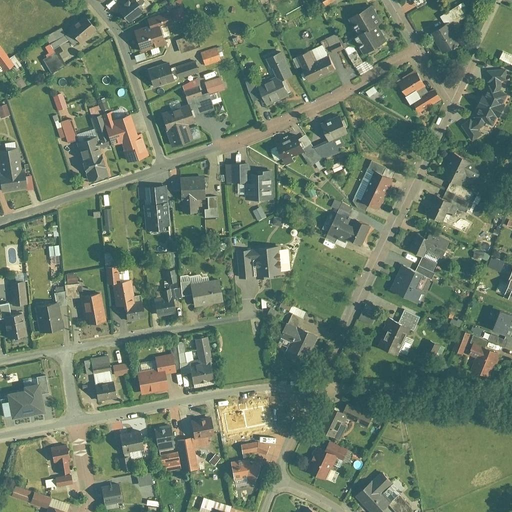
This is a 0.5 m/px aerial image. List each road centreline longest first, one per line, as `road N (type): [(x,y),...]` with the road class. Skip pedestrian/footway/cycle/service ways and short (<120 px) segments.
road 1 (residential): [(316,389),(450,106)]
road 2 (residential): [(316,389),(256,388),(76,421)]
road 3 (residential): [(417,50),(294,119),(220,148)]
road 4 (residential): [(64,351),(250,317)]
road 5 (residential): [(316,389),(505,392)]
road 6 (residential): [(164,169),(130,53),(88,0)]
road 7 (residential): [(164,169),(0,222)]
